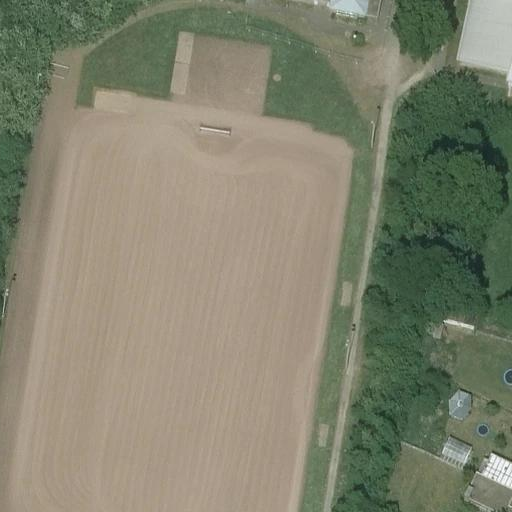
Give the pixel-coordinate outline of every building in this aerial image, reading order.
[(279,0),(330,9),(331,0),(247,0),(257,2),(257,0),(279,0)] [(331,0),(330,9),(329,15),(364,21),(366,6),(379,8),(380,0),(331,0)] [(511,76),(511,73),(511,0),(464,0),(463,8),(471,10),(459,65),(511,76)] [(473,198),(458,195),(451,223),(466,226),(473,198)] [(443,305),(438,324),(472,332),(477,313),(443,305)] [(454,393),(445,415),(463,423),(472,400),(454,393)] [(462,468),(471,449),(448,439),(439,458),(462,468)] [(507,511),(511,503),(511,496),(475,479),(463,504),(467,506),(470,499),(490,509),(491,506),(499,510),(497,511),(498,511),(500,510),(503,511),(507,511)] [(511,511),(511,503),(507,511),(503,511),(500,510),(498,511),(511,511)]
